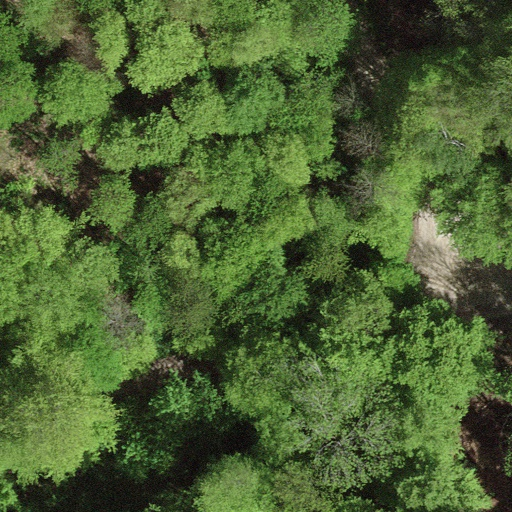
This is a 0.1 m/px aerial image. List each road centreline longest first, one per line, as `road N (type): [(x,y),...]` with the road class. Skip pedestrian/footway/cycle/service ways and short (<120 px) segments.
road 1 (track): [(0,428),(511,298)]
road 2 (track): [(476,301),(346,27),(320,0)]
